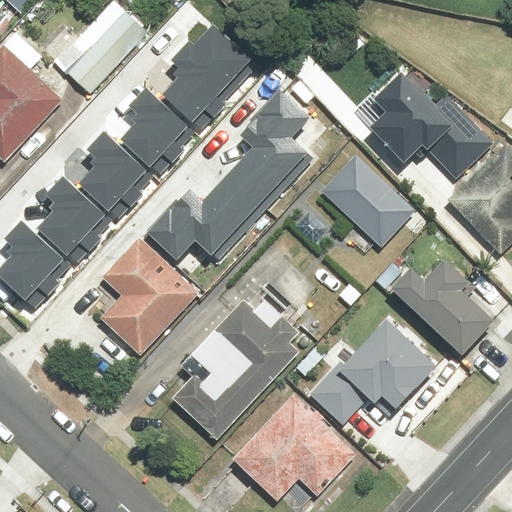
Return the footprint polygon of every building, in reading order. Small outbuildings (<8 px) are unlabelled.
[(36,0),(12,0),(26,12),(36,0)] [(96,91),(153,33),(119,0),(63,58),(96,91)] [(178,77),(160,96),(200,132),(259,67),(213,26),(193,47),(188,43),(173,60),(179,66),(173,72),(178,77)] [(0,164),(2,167),(73,102),(41,67),(49,60),(26,35),(0,58),(0,164)] [(428,139),(465,175),(500,139),(448,87),(439,96),(409,66),(381,93),(400,111),(384,127),(412,155),(428,139)] [(194,183),(152,228),(183,257),(204,234),(221,250),(314,149),(295,131),(315,110),(283,81),(238,129),(254,144),(207,195),(194,183)] [(137,120),(120,138),(160,176),(187,147),(184,143),(195,131),(146,86),(129,104),(136,111),(132,115),(137,120)] [(96,167),(79,185),(119,223),(146,194),(143,190),(154,178),(105,133),(88,151),(95,158),(91,162),(96,167)] [(448,202),(504,256),(511,248),(511,139),(448,202)] [(360,149),(326,188),(385,240),(419,202),(360,149)] [(54,210),(36,228),(77,266),(104,237),(100,234),(111,222),(63,176),(45,195),(53,201),(49,205),(54,210)] [(304,200),(266,235),(297,270),(335,236),(304,200)] [(12,255),(0,267),(0,278),(35,311),(62,282),(58,279),(70,266),(21,221),(4,239),(11,246),(7,250),(12,255)] [(153,359),(210,294),(144,236),(106,279),(124,295),(105,316),(153,359)] [(426,265),(403,288),(474,358),(509,323),(473,287),(481,279),(458,256),(437,276),(426,265)] [(202,351),(220,368),(210,379),(200,370),(180,392),(227,436),(316,342),(260,290),(202,351)] [(452,367),(400,318),(354,367),(349,363),(318,396),(351,426),(381,395),(405,418),(452,367)] [(340,510),(374,475),(359,460),(366,454),(302,391),(239,455),(286,501),(308,479),(340,510)]
